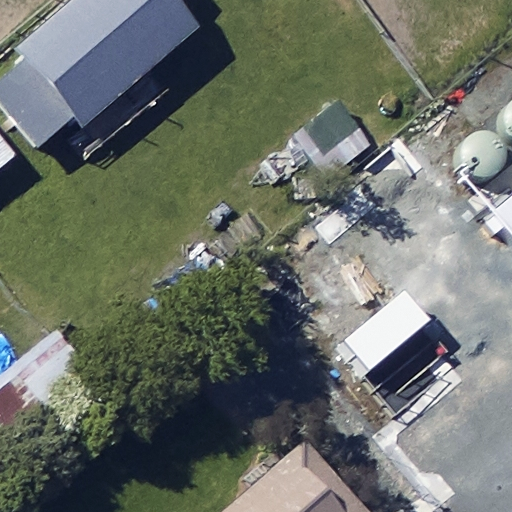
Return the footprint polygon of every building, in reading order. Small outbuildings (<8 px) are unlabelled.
[(203,25),(180,0),(67,0),(14,47),(27,62),(0,84),(0,94),(38,138),(74,107),(89,124),(203,25)] [(511,100),(506,107),(503,114),(502,123),(504,131),(509,137),(511,140),(511,100)] [(370,153),(327,102),(260,158),(303,209),(370,153)] [(0,136),(0,163),(13,153),(0,136)] [(511,190),(489,210),(511,237),(511,190)] [(404,289),(343,341),(368,371),(430,319),(404,289)] [(370,511),(306,441),(222,511),(370,511)]
